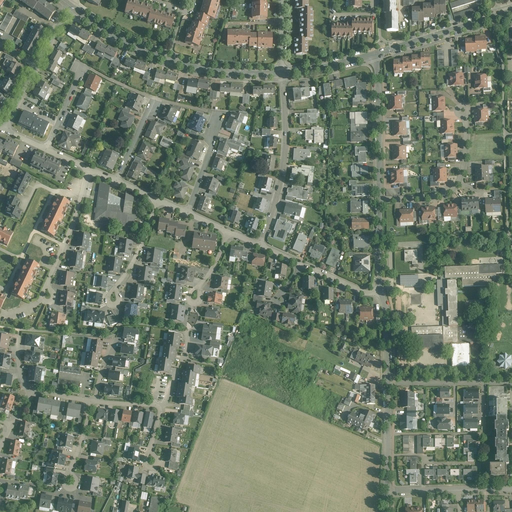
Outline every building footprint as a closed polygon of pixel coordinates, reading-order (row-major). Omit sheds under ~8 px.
[(40,1),(38,0),(18,0),(33,11),(34,10),(40,1)] [(56,12),(41,0),(40,1),(34,10),(49,21),(56,12)] [(219,0),(204,0),(202,8),(216,12),(219,0)] [(294,0),(295,6),(296,6),(296,10),(301,10),(307,10),(307,6),(308,6),(308,0),(294,0)] [(384,0),(385,14),(387,14),(396,14),(395,0),(384,0)] [(461,0),(450,4),(451,9),(480,0),(461,0)] [(137,3),(128,1),(125,13),(133,16),(137,3)] [(152,8),(137,3),(133,16),(148,20),(147,23),(152,8)] [(253,5),(253,4),(252,4),(252,19),(266,19),(266,5),(265,4),(265,5),(253,5)] [(482,5),(453,15),(455,20),(484,11),(482,5)] [(159,26),(163,14),(151,11),(152,8),(147,23),(159,26)] [(216,12),(202,8),(200,15),(201,16),(209,18),(214,20),(216,12)] [(312,10),(307,10),(301,10),(301,13),(300,13),(300,21),(301,21),(301,25),(299,25),(312,25),(312,21),(313,22),(313,13),(312,13),(312,10)] [(20,20),(12,36),(17,39),(29,18),(16,11),(13,16),(20,20)] [(7,13),(0,26),(0,29),(5,32),(13,16),(7,13)] [(163,14),(159,26),(171,30),(174,17),(163,14)] [(396,14),(387,14),(387,31),(398,31),(398,14),(396,14)] [(200,15),(197,15),(195,24),(193,23),(191,30),(202,34),(205,34),(202,33),(205,26),(206,26),(209,18),(201,16),(200,15)] [(357,21),(353,21),(353,26),(353,33),(363,33),(363,21),(359,21),(358,20),(357,21)] [(369,21),(368,20),(367,21),(363,21),(363,33),(373,34),(373,21),(369,21)] [(338,24),(336,26),(332,26),(332,38),(343,38),(343,26),(339,26),(338,24)] [(312,25),(299,25),(301,25),(301,28),(300,28),(300,36),(301,37),(301,40),(306,40),(311,40),(312,37),(313,37),(313,28),(312,28),(312,25)] [(348,25),(346,26),(343,26),(343,38),(353,38),(353,33),(353,26),(349,26),(348,25)] [(45,31),(36,26),(32,34),(41,39),(45,31)] [(81,32),(73,26),(69,32),(77,37),(78,36),(81,32)] [(202,34),(191,30),(186,29),(189,30),(185,43),(198,47),(202,34)] [(91,36),(82,31),(81,32),(78,36),(87,42),(91,36)] [(241,32),(227,32),(227,46),(241,46),(241,45),(241,33),(241,32)] [(249,35),(250,33),(241,33),(241,45),(249,45),(249,47),(257,47),(258,47),(258,35),(249,35)] [(41,39),(32,34),(22,50),(32,56),(41,39)] [(272,34),(258,34),(258,35),(258,47),(257,47),(257,48),(272,48),(272,34)] [(476,50),(479,50),(486,50),(486,38),(475,38),(476,40),(476,41),(476,50)] [(301,40),(296,40),(296,43),(294,43),(294,52),(296,52),(296,55),(306,55),(306,52),(308,52),(308,43),(306,43),(306,40),(301,40)] [(466,41),(466,46),(466,53),(476,52),(476,50),(476,40),(466,41)] [(107,49),(98,44),(95,50),(104,55),(105,53),(107,49)] [(95,50),(90,47),(86,52),(92,55),(95,50)] [(117,52),(108,47),(107,49),(105,53),(114,58),(117,52)] [(62,54),(55,51),(50,60),(51,61),(56,64),(62,54)] [(430,66),(430,60),(430,54),(421,55),(421,57),(421,67),(430,66)] [(14,59),(6,55),(4,59),(6,60),(6,59),(12,63),(14,59)] [(412,59),(412,69),(421,69),(421,67),(421,57),(412,57),(412,59)] [(116,58),(114,62),(113,61),(110,66),(115,69),(117,66),(119,60),(116,58)] [(12,63),(6,59),(6,60),(5,60),(7,61),(4,66),(4,65),(3,67),(5,68),(5,67),(9,69),(7,72),(15,77),(20,67),(12,63)] [(136,63),(127,59),(124,65),(134,69),(134,68),(136,63)] [(403,59),(403,61),(403,71),(412,71),(412,69),(412,59),(403,59)] [(51,61),(46,70),(52,73),(57,64),(56,64),(51,61)] [(147,65),(137,61),(136,63),(134,68),(144,72),(147,65)] [(394,74),(403,73),(403,71),(403,61),(394,62),(394,74)] [(167,74),(157,71),(155,78),(165,81),(165,79),(167,74)] [(177,76),(167,73),(167,74),(165,79),(175,82),(177,76)] [(100,79),(91,75),(85,88),(86,88),(92,91),(94,92),(100,79)] [(366,83),(360,84),(357,82),(356,77),(343,80),(344,84),(345,89),(350,88),(356,87),(357,92),(356,92),(357,96),(354,96),(354,99),(352,99),(352,103),(358,103),(367,103),(367,96),(366,83)] [(10,81),(5,79),(0,88),(0,89),(8,94),(13,85),(9,82),(10,81)] [(198,83),(188,81),(187,87),(197,89),(197,88),(198,83)] [(209,83),(198,81),(198,83),(197,88),(208,90),(209,83)] [(50,87),(40,82),(37,88),(46,94),(50,87)] [(329,85),(323,86),(323,87),(319,88),(319,90),(319,96),(319,95),(324,94),(325,98),(331,97),(329,85)] [(242,87),(231,86),(230,87),(230,93),(241,94),(242,87)] [(274,94),(274,87),(263,87),(263,89),(263,95),(263,98),(268,98),(268,94),(274,94)] [(46,94),(37,88),(33,94),(43,100),(46,94)] [(299,89),(292,90),(294,100),(301,99),(310,97),(309,88),(299,90),(299,89)] [(83,95),(82,94),(76,107),(86,111),(91,98),(83,95)] [(137,97),(132,95),(130,101),(141,106),(143,100),(137,97)] [(141,106),(130,101),(127,107),(131,109),(138,112),(141,106)] [(171,109),(166,106),(163,112),(174,117),(176,111),(177,111),(171,109)] [(31,129),(36,119),(36,118),(24,112),(19,123),(31,129)] [(129,115),(122,112),(118,120),(123,122),(121,127),(129,130),(134,118),(129,115)] [(174,117),(163,112),(161,118),(164,119),(172,123),(172,122),(174,117)] [(363,113),(362,113),(356,114),(350,114),(350,119),(356,119),(356,125),(360,124),(366,124),(367,124),(367,117),(367,113),(363,113)] [(307,114),(299,114),(300,124),(316,124),(316,114),(307,114)] [(82,119),(72,115),(67,127),(77,131),(82,119)] [(238,115),(231,115),(229,119),(238,123),(241,124),(244,117),(240,115),(238,115)] [(202,118),(195,116),(192,122),(202,126),(205,120),(202,118)] [(36,119),(31,129),(31,130),(44,136),(49,125),(36,119)] [(238,123),(229,119),(227,124),(228,124),(226,129),(235,132),(234,132),(238,123)] [(202,126),(192,122),(189,128),(199,133),(202,126)] [(156,125),(151,123),(145,137),(153,140),(156,133),(160,135),(164,127),(157,124),(156,125)] [(185,132),(179,129),(176,136),(182,138),(185,132)] [(360,130),(358,130),(358,133),(351,133),(351,139),(358,139),(358,142),(366,142),(366,136),(365,136),(365,130),(360,130)] [(311,131),(301,131),(302,132),(306,132),(306,140),(314,140),(314,143),(319,143),(319,142),(322,142),(322,131),(321,131),(311,131)] [(73,136),(65,133),(58,146),(69,151),(72,143),(77,145),(80,139),(79,139),(73,136)] [(168,139),(163,137),(160,144),(169,148),(172,141),(169,140),(169,139),(168,139)] [(237,143),(231,141),(231,142),(222,139),(221,139),(222,139),(218,151),(217,150),(217,151),(218,151),(227,154),(229,148),(238,151),(238,152),(238,151),(242,153),(243,149),(240,147),(241,144),(237,143)] [(5,144),(0,141),(0,155),(2,152),(13,157),(18,146),(7,140),(5,144)] [(203,145),(192,140),(189,145),(193,147),(190,153),(188,152),(187,156),(186,156),(190,158),(196,160),(203,145)] [(155,149),(143,143),(137,156),(146,160),(150,151),(153,153),(155,149)] [(367,148),(355,148),(355,156),(358,156),(358,161),(366,160),(366,153),(367,153),(367,148)] [(306,150),(294,149),(293,160),(307,161),(307,157),(310,157),(310,151),(306,150)] [(111,154),(108,152),(104,161),(102,160),(100,165),(112,171),(118,157),(111,154)] [(44,170),(48,160),(45,158),(42,156),(42,157),(36,154),(34,159),(31,165),(43,171),(44,170)] [(268,157),(267,157),(264,171),(273,173),(275,158),(268,157)] [(22,163),(12,158),(9,164),(20,169),(22,163)] [(224,162),(215,158),(213,163),(214,163),(212,168),(221,171),(220,171),(224,162)] [(48,160),(44,170),(56,176),(59,170),(58,170),(61,164),(55,162),(56,161),(53,160),(52,161),(48,159),(48,160)] [(187,164),(182,161),(182,162),(179,167),(185,170),(181,178),(188,181),(195,167),(187,164)] [(133,163),(127,176),(136,181),(137,180),(136,180),(140,172),(144,173),(144,174),(146,169),(143,167),(142,167),(139,165),(133,163)] [(362,168),(362,166),(355,166),(355,167),(355,172),(352,172),(352,178),(361,177),(361,175),(362,175),(368,175),(368,168),(362,168)] [(314,167),(309,167),(308,170),(301,169),(298,168),(298,170),(292,169),(291,179),(290,179),(289,180),(297,181),(297,175),(300,175),(301,174),(308,175),(307,183),(312,184),(314,167)] [(488,167),(482,167),(476,167),(476,175),(488,175),(488,167)] [(158,174),(146,169),(144,174),(155,179),(158,174)] [(22,173),(13,191),(22,195),(31,178),(22,173)] [(218,181),(208,178),(207,178),(208,178),(204,189),(203,189),(209,192),(213,193),(213,192),(217,181),(217,182),(218,181)] [(271,181),(264,179),(261,190),(268,192),(271,181)] [(185,186),(180,184),(179,184),(176,183),(174,188),(177,189),(174,197),(182,200),(188,187),(185,186)] [(110,187),(100,184),(94,220),(134,225),(135,214),(132,214),(134,198),(126,195),(125,201),(109,194),(110,187)] [(356,185),(352,185),(352,186),(352,191),(356,191),(356,196),(362,196),(362,197),(364,197),(364,196),(368,196),(368,191),(368,185),(356,185)] [(303,188),(292,186),(291,190),(289,189),(287,190),(287,193),(287,196),(287,197),(292,198),(296,198),(296,199),(306,201),(308,192),(307,192),(302,191),(303,188)] [(19,202),(10,197),(7,205),(9,206),(6,214),(19,219),(22,212),(16,209),(19,202)] [(58,197),(50,214),(63,221),(71,203),(58,197)] [(210,200),(201,197),(200,202),(198,206),(207,210),(207,209),(210,200),(210,201),(210,200)] [(265,201),(258,199),(255,210),(262,212),(265,201)] [(463,211),(471,211),(471,210),(470,199),(462,199),(462,203),(463,210),(463,211)] [(471,210),(479,210),(478,199),(470,199),(471,210)] [(492,216),(495,216),(501,216),(500,200),(492,200),(492,216)] [(357,203),(352,203),(352,213),(362,213),(363,214),(368,214),(368,202),(357,203)] [(302,208),(287,204),(286,208),(285,208),(283,213),(290,215),(296,217),(296,216),(299,217),(302,208)] [(235,212),(233,212),(232,216),(230,222),(237,225),(241,214),(235,212)] [(63,221),(50,214),(42,231),(55,237),(63,221)] [(259,221),(252,219),(248,218),(246,223),(250,224),(248,229),(255,232),(259,221)] [(169,221),(159,220),(158,230),(163,231),(163,230),(167,231),(168,223),(169,221)] [(278,221),(277,220),(275,228),(276,229),(273,238),(284,242),(287,231),(286,231),(288,224),(285,223),(278,221)] [(358,220),(353,220),(353,221),(353,224),(353,230),(353,229),(368,228),(368,230),(368,220),(367,220),(358,220)] [(168,223),(167,231),(167,233),(171,234),(175,235),(177,226),(177,224),(168,223)] [(177,226),(175,235),(175,237),(180,238),(180,237),(184,238),(186,228),(177,226)] [(7,231),(2,228),(1,229),(0,228),(0,242),(2,243),(2,242),(4,243),(4,244),(7,246),(13,233),(10,232),(9,233),(7,232),(7,231)] [(81,235),(78,234),(77,241),(88,242),(89,236),(81,235)] [(216,237),(209,236),(209,237),(201,236),(201,235),(194,234),(192,249),(196,249),(200,249),(199,251),(206,252),(207,250),(210,251),(214,252),(216,237)] [(307,237),(299,234),(295,243),(297,244),(294,250),(301,254),(307,241),(305,240),(307,237)] [(359,238),(353,238),(354,248),(361,249),(370,249),(370,238),(359,238)] [(125,241),(120,240),(120,241),(119,247),(131,249),(132,242),(125,241)] [(88,242),(77,241),(76,247),(80,248),(86,249),(87,249),(88,242)] [(41,249),(30,244),(26,254),(29,256),(30,258),(28,261),(38,265),(43,255),(41,249)] [(319,246),(319,247),(315,246),(313,250),(312,249),(310,254),(311,254),(310,257),(314,259),(315,258),(319,260),(324,249),(324,248),(319,246)] [(131,249),(119,247),(118,253),(118,254),(123,254),(130,255),(131,249)] [(340,252),(332,249),(328,258),(329,259),(327,265),(334,269),(340,256),(338,255),(340,252)] [(154,251),(149,250),(148,253),(147,257),(159,258),(160,252),(154,251)] [(410,262),(416,262),(417,262),(418,262),(417,251),(404,251),(404,255),(406,255),(406,259),(410,259),(410,262)] [(75,255),(72,254),(71,261),(82,262),(83,256),(82,256),(75,255)] [(264,257),(253,255),(253,256),(252,263),(252,264),(263,266),(264,257)] [(159,258),(147,257),(146,260),(147,260),(147,263),(151,264),(158,265),(159,258)] [(369,257),(356,257),(356,269),(361,269),(361,271),(369,271),(369,257)] [(110,259),(109,259),(108,266),(120,267),(120,261),(117,260),(110,259)] [(28,261),(27,260),(26,264),(27,264),(26,266),(25,266),(22,273),(23,273),(22,275),(20,275),(19,277),(32,284),(33,280),(32,279),(33,277),(34,277),(37,272),(36,271),(37,269),(38,269),(40,266),(38,265),(28,261)] [(82,262),(71,261),(70,267),(73,268),(80,269),(81,269),(82,262)] [(277,265),(276,271),(275,275),(279,276),(278,277),(285,278),(285,276),(286,267),(277,265)] [(502,274),(502,268),(501,265),(445,268),(445,276),(441,276),(441,279),(462,278),(462,287),(497,286),(496,274),(502,274)] [(120,267),(108,266),(107,272),(108,272),(115,273),(119,274),(120,267)] [(147,269),(140,268),(139,275),(150,276),(151,272),(151,270),(147,269)] [(187,269),(182,268),(182,269),(181,275),(193,276),(194,270),(187,269)] [(73,281),(74,274),(69,273),(61,272),(60,279),(73,281)] [(150,276),(139,275),(138,281),(144,282),(149,283),(150,281),(150,276)] [(193,276),(181,275),(180,281),(185,282),(192,283),(193,276)] [(32,284),(19,277),(18,280),(19,281),(18,283),(17,282),(14,290),(15,290),(14,292),(13,291),(11,295),(12,295),(22,300),(24,301),(25,298),(24,297),(25,294),(26,295),(28,289),(27,289),(29,286),(30,287),(32,284)] [(98,277),(96,287),(105,289),(106,279),(98,277)] [(308,278),(307,279),(303,279),(303,284),(303,285),(303,289),(308,289),(309,290),(313,290),(313,287),(313,278),(308,278)] [(72,288),(73,281),(60,279),(59,286),(67,288),(72,288)] [(441,279),(441,281),(437,281),(438,306),(442,306),(443,327),(444,344),(451,344),(452,368),(460,368),(460,366),(463,366),(463,368),(470,367),(470,344),(476,343),(475,326),(458,326),(456,281),(447,282),(448,290),(445,290),(445,279),(441,279)] [(265,284),(259,283),(258,290),(270,291),(270,290),(271,290),(272,286),(271,286),(271,285),(265,284)] [(136,287),(132,286),(131,293),(142,294),(143,288),(136,287)] [(168,293),(182,295),(183,288),(176,287),(169,286),(169,287),(168,293)] [(333,301),(333,289),(323,289),(323,291),(322,293),(323,294),(323,301),(333,301)] [(270,291),(258,290),(257,296),(262,297),(269,298),(269,297),(270,297),(271,293),(270,293),(270,291)] [(142,294),(131,293),(130,299),(134,300),(141,301),(142,301),(142,294)] [(167,300),(167,301),(176,302),(181,303),(182,295),(168,293),(167,300)] [(102,296),(90,294),(89,303),(100,305),(102,296)] [(215,295),(208,294),(207,303),(221,305),(222,297),(222,296),(215,295)] [(12,295),(10,299),(8,300),(6,298),(1,308),(7,311),(18,307),(22,300),(12,295)] [(72,301),(60,299),(60,306),(66,307),(71,308),(71,307),(72,301)] [(136,307),(126,305),(126,308),(125,308),(125,312),(125,317),(135,318),(135,317),(136,317),(136,313),(135,312),(136,307)] [(180,308),(172,307),(171,314),(183,315),(184,309),(180,308)] [(211,309),(206,309),(205,317),(215,319),(215,317),(217,316),(217,313),(216,312),(216,310),(211,309)] [(268,310),(259,309),(259,315),(262,315),(264,318),(267,316),(270,316),(271,310),(268,310)] [(96,312),(88,311),(87,322),(94,323),(96,312)] [(104,313),(96,312),(94,323),(102,324),(104,313)] [(58,315),(51,314),(51,316),(50,322),(50,324),(57,325),(58,315)] [(114,314),(107,317),(110,325),(117,323),(114,314)] [(183,315),(171,314),(170,320),(170,321),(171,321),(182,322),(183,315)] [(65,316),(58,315),(57,325),(64,326),(65,316)] [(294,317),(291,316),(291,315),(286,315),(283,315),(281,323),(284,323),(284,325),(290,325),(290,324),(293,325),(294,317)] [(216,327),(204,326),(203,333),(215,334),(216,327)] [(418,350),(443,349),(444,349),(443,327),(411,328),(412,346),(418,345),(418,350)] [(130,331),(124,330),(123,339),(138,341),(138,336),(137,336),(138,332),(130,331)] [(215,334),(203,333),(202,340),(214,341),(215,334)] [(180,336),(168,334),(167,341),(179,343),(180,336)] [(0,335),(0,342),(7,343),(8,337),(6,337),(0,335)] [(40,338),(27,336),(25,346),(34,347),(38,348),(38,347),(40,338)] [(179,343),(167,341),(166,347),(176,349),(175,349),(178,349),(179,343)] [(127,346),(122,345),(121,353),(132,355),(132,353),(133,353),(133,349),(132,348),(133,347),(127,346)] [(212,349),(196,346),(195,354),(211,357),(211,356),(212,349)] [(176,349),(166,347),(164,347),(163,353),(175,355),(175,349),(176,349)] [(101,349),(91,348),(90,354),(98,356),(100,356),(101,349)] [(34,354),(26,352),(24,361),(34,362),(34,363),(36,363),(37,363),(38,363),(39,356),(39,354),(34,354)] [(359,352),(358,352),(357,356),(373,363),(375,359),(368,356),(369,355),(366,354),(366,355),(359,352)] [(175,355),(163,353),(162,360),(171,361),(174,362),(175,355)] [(98,356),(90,354),(87,354),(86,360),(97,362),(98,356)] [(505,354),(503,356),(500,356),(500,360),(498,362),(500,364),(500,367),(503,367),(505,369),(508,367),(511,367),(511,356),(508,356),(505,354)] [(4,356),(0,355),(0,361),(10,363),(10,360),(10,357),(4,356)] [(373,363),(366,360),(357,356),(355,360),(362,363),(362,365),(364,366),(365,365),(371,367),(373,363)] [(120,359),(113,358),(112,366),(124,368),(125,360),(120,359)] [(171,361),(162,360),(159,359),(158,366),(170,368),(171,361)] [(97,362),(86,360),(85,367),(96,368),(97,362)] [(10,363),(0,361),(0,367),(2,368),(8,369),(9,366),(10,363)] [(81,369),(60,366),(59,372),(81,375),(81,369)] [(170,368),(158,366),(158,372),(169,374),(170,368)] [(194,367),(188,366),(187,372),(187,373),(196,374),(199,375),(200,368),(194,367)] [(36,369),(30,368),(29,375),(40,376),(41,372),(41,370),(36,369)] [(115,372),(109,372),(108,379),(112,379),(111,380),(118,381),(119,375),(120,373),(115,372)] [(196,374),(187,373),(187,372),(184,372),(183,379),(195,380),(196,374)] [(357,375),(351,373),(349,378),(355,381),(357,375)] [(6,376),(2,375),(2,376),(0,375),(0,379),(2,380),(1,385),(10,386),(12,376),(6,376)] [(40,376),(29,375),(28,381),(34,382),(40,383),(40,381),(40,376)] [(80,382),(58,379),(57,385),(79,388),(80,382)] [(195,380),(183,379),(182,385),(191,386),(191,387),(194,387),(195,380)] [(191,386),(182,385),(179,384),(178,391),(190,393),(191,387),(191,386)] [(114,387),(105,385),(104,393),(109,394),(109,395),(113,396),(113,395),(118,395),(119,389),(119,387),(114,387)] [(488,401),(492,401),(504,401),(504,398),(507,398),(507,387),(488,387),(488,401)] [(450,398),(450,391),(450,389),(440,389),(440,397),(440,398),(450,398)] [(371,396),(371,399),(375,399),(375,391),(367,391),(367,390),(360,390),(360,393),(365,393),(365,396),(371,396)] [(478,390),(466,390),(466,398),(467,399),(472,399),(478,399),(478,390)] [(190,393),(178,391),(177,398),(180,398),(189,399),(190,393)] [(14,398),(6,395),(3,402),(12,404),(14,398)] [(365,396),(365,399),(362,399),(362,403),(367,403),(367,404),(375,404),(375,399),(371,399),(371,396),(365,396)] [(189,399),(180,398),(179,404),(184,405),(190,406),(191,406),(192,400),(189,399)] [(46,401),(39,400),(38,408),(37,411),(44,413),(46,401)] [(53,402),(46,401),(44,413),(43,414),(51,415),(53,402)] [(507,408),(507,401),(504,401),(492,401),(492,417),(497,417),(507,417),(507,410),(508,410),(508,408),(507,408)] [(12,404),(3,402),(1,408),(6,410),(10,411),(12,404)] [(60,403),(53,402),(51,415),(57,417),(58,417),(58,413),(60,403)] [(75,406),(69,405),(67,414),(67,417),(73,418),(75,406)] [(466,405),(466,406),(464,406),(464,414),(466,414),(472,414),(477,414),(477,405),(469,405),(466,405)] [(444,414),(449,414),(449,406),(442,406),(438,406),(438,414),(444,414)] [(103,410),(98,409),(96,419),(106,421),(108,413),(108,411),(105,411),(105,410),(103,410)] [(361,417),(352,413),(347,423),(363,430),(365,427),(366,427),(369,428),(375,415),(365,410),(362,416),(361,416),(361,417)] [(120,412),(112,411),(111,414),(109,422),(110,422),(118,423),(119,418),(120,412)] [(131,413),(124,411),(123,417),(122,417),(122,419),(122,422),(123,422),(129,423),(131,417),(131,413)] [(143,414),(135,412),(134,418),(133,423),(141,424),(143,414)] [(153,414),(146,413),(143,428),(150,429),(153,414)] [(180,415),(178,414),(177,415),(175,414),(173,424),(183,425),(184,416),(181,415),(180,415)] [(507,432),(509,432),(509,423),(507,423),(507,417),(497,417),(497,423),(495,423),(495,432),(497,432),(497,436),(507,436),(507,432)] [(412,419),(411,419),(402,419),(402,422),(401,422),(401,426),(402,426),(402,430),(412,430),(412,419)] [(438,429),(450,429),(450,421),(446,421),(438,421),(438,422),(437,423),(437,424),(438,425),(438,429)] [(466,429),(477,429),(477,421),(472,421),(466,421),(466,429)] [(28,424),(21,423),(20,430),(29,431),(30,424),(28,424)] [(173,430),(166,429),(165,436),(177,437),(177,438),(178,431),(173,430)] [(29,431),(20,430),(19,437),(26,438),(28,438),(29,431)] [(73,437),(61,435),(60,441),(72,443),(73,437)] [(177,437),(165,436),(164,442),(171,443),(176,444),(177,438),(177,437)] [(423,445),(423,448),(435,448),(435,439),(430,439),(430,436),(423,436),(423,439),(423,442),(423,445)] [(447,439),(442,439),(442,436),(435,436),(435,439),(435,448),(442,448),(442,445),(447,445),(447,439)] [(454,439),(454,436),(447,436),(447,439),(447,445),(447,448),(454,448),(454,445),(459,445),(459,439),(454,439)] [(477,442),(477,436),(464,436),(464,442),(468,442),(468,449),(474,449),(474,442),(477,442)] [(497,449),(497,453),(507,453),(507,449),(509,449),(509,440),(507,440),(507,436),(497,436),(497,440),(496,440),(496,449),(497,449)] [(19,443),(11,441),(10,448),(19,450),(20,443),(19,443)] [(72,443),(60,441),(59,448),(71,450),(72,443)] [(101,443),(93,442),(90,453),(102,455),(104,445),(104,444),(101,443)] [(19,450),(10,448),(9,455),(16,456),(18,457),(19,450)] [(129,449),(128,453),(127,453),(126,457),(127,458),(127,459),(137,461),(137,460),(138,460),(139,460),(140,457),(139,455),(138,455),(139,451),(129,449)] [(474,449),(468,449),(464,449),(464,455),(468,455),(468,462),(474,462),(474,455),(477,455),(477,449),(474,449)] [(176,452),(167,451),(165,462),(169,462),(174,463),(174,462),(176,452)] [(500,462),(500,465),(487,465),(487,474),(488,474),(488,478),(507,478),(507,469),(509,469),(509,457),(507,457),(507,453),(497,453),(497,457),(496,457),(496,462),(500,462)] [(61,456),(53,455),(52,464),(54,464),(63,466),(65,457),(61,456)] [(419,462),(419,460),(419,457),(407,457),(407,461),(407,462),(411,462),(411,470),(417,470),(417,462),(419,462)] [(10,461),(3,460),(2,467),(11,469),(12,462),(10,461)] [(93,462),(86,461),(85,465),(84,470),(92,472),(92,473),(94,473),(96,472),(97,470),(96,469),(97,463),(93,462)] [(11,469),(2,467),(1,474),(6,475),(9,475),(11,469)] [(138,469),(130,467),(129,471),(128,472),(127,475),(128,476),(128,478),(130,478),(131,479),(132,480),(134,479),(136,479),(138,479),(137,484),(143,485),(145,476),(139,475),(137,475),(138,469)] [(464,470),(464,467),(459,467),(459,470),(451,470),(451,476),(459,476),(459,480),(464,480),(464,476),(464,470)] [(472,470),(464,470),(464,476),(472,476),(472,480),(477,480),(477,467),(472,467),(472,470)] [(433,477),(433,480),(438,480),(438,476),(438,471),(438,468),(433,468),(433,471),(425,471),(425,477),(433,477)] [(438,471),(438,476),(446,476),(446,480),(451,480),(451,476),(451,470),(451,468),(446,468),(446,471),(438,471)] [(419,475),(419,470),(407,470),(407,475),(410,475),(410,484),(417,483),(417,475),(419,475)] [(52,475),(49,474),(48,475),(47,484),(48,485),(51,486),(52,485),(56,486),(57,476),(52,475)] [(87,478),(85,478),(84,484),(98,487),(99,481),(95,480),(87,478)] [(162,478),(158,478),(154,478),(154,480),(153,486),(163,488),(165,480),(162,479),(162,478)] [(98,487),(84,484),(83,491),(93,493),(97,493),(97,492),(98,487)] [(22,488),(8,485),(7,491),(5,491),(5,494),(6,494),(6,498),(19,501),(20,499),(27,500),(28,497),(29,488),(29,487),(22,486),(22,488)] [(51,498),(42,496),(40,507),(49,508),(50,504),(51,498)] [(159,499),(152,496),(151,499),(148,511),(157,511),(159,501),(159,499)] [(63,511),(66,500),(59,499),(58,506),(57,511),(59,511),(63,511)] [(72,501),(66,500),(63,511),(70,511),(71,508),(72,501)] [(83,511),(85,503),(79,502),(78,508),(77,511),(83,511)] [(127,511),(129,503),(123,502),(121,511),(127,511)] [(494,511),(505,511),(505,510),(504,502),(494,503),(494,511)]
